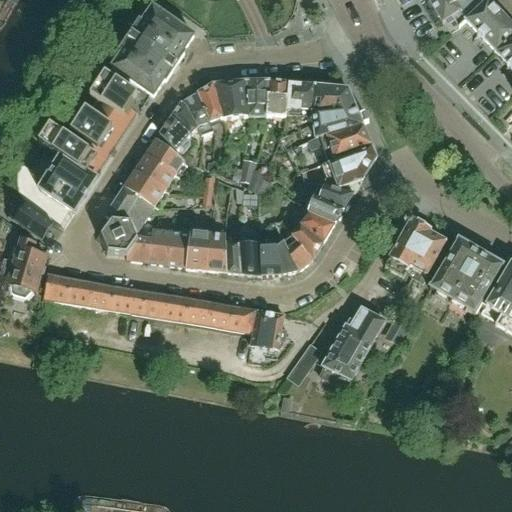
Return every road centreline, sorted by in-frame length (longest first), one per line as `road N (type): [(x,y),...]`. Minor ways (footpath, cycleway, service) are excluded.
road 1 (residential): [(362,30),(328,50),(194,71),(146,118),(92,205),(79,235),(81,255),(96,268),(295,294),(323,275),(380,186),(408,165),(451,207),(511,241)]
road 2 (residential): [(511,186),(362,30)]
